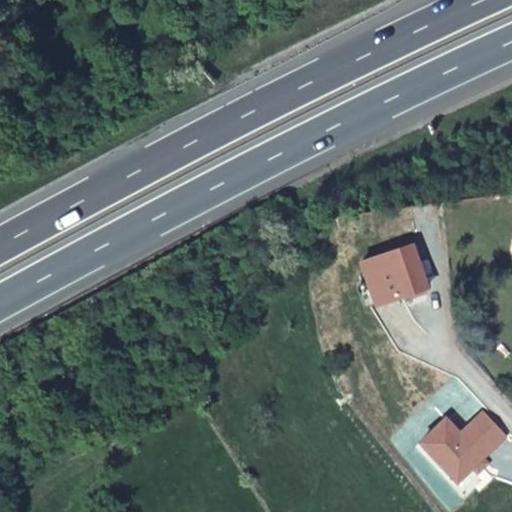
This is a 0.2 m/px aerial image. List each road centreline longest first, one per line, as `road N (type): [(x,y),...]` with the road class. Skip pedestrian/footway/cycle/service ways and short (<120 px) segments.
road 1 (motorway): [(0,307),(511,48)]
road 2 (motorway): [(486,0),(0,247)]
